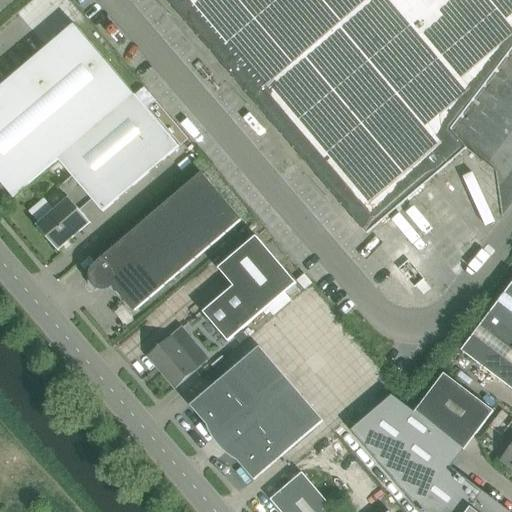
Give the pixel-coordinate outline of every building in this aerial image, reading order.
[(511,0),(166,0),(367,235),(391,262),(490,177),(467,150),(449,135),(511,51),(511,0)] [(0,184),(1,186),(13,200),(26,189),(58,161),(135,96),(74,24),(0,87),(0,184)] [(135,96),(58,161),(103,213),(179,148),(135,96)] [(90,273),(89,277),(90,281),(91,285),(94,288),(98,290),(102,292),(106,291),(110,290),(113,288),(134,313),(142,306),(242,221),(202,174),(186,188),(102,260),(94,266),(92,269),(90,273)] [(44,200),(29,213),(39,224),(36,226),(58,252),(67,245),(91,224),(69,198),(54,211),(44,200)] [(234,288),(203,314),(228,343),(291,289),(296,284),(256,237),(218,270),(234,288)] [(511,285),(489,315),(461,352),(511,390),(511,285)] [(115,314),(125,327),(134,320),(123,307),(115,314)] [(239,336),(233,341),(238,347),(244,342),(239,336)] [(152,355),(148,358),(175,388),(183,381),(198,369),(172,338),(165,344),(156,351),(152,355)] [(197,400),(190,407),(216,437),(223,445),(292,386),(259,348),(197,400)] [(392,397),(351,431),(362,444),(420,511),(509,511),(451,468),(464,451),(487,421),(494,412),(444,375),(418,409),(415,413),(392,397)] [(292,386),(223,445),(228,451),(254,481),(323,422),(292,386)] [(511,447),(501,461),(511,469),(511,447)] [(283,490),(271,501),(280,511),(334,511),(302,474),(283,490)]
